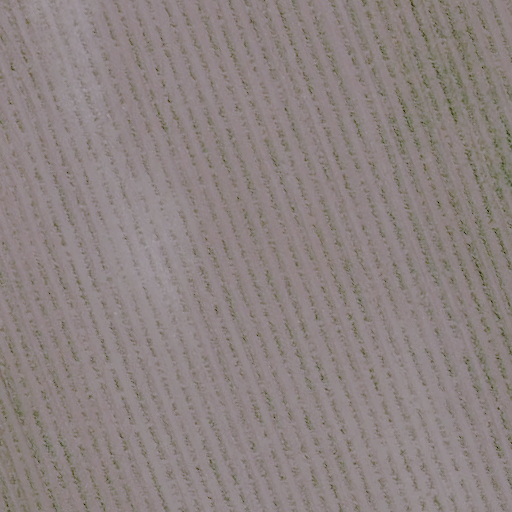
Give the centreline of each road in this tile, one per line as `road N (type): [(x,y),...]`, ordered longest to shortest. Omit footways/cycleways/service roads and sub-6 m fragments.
road 1 (secondary): [(302,0),(501,511)]
road 2 (secondary): [(228,511),(42,0)]
